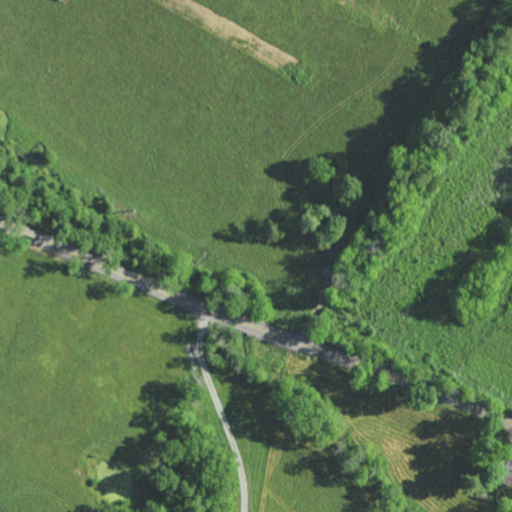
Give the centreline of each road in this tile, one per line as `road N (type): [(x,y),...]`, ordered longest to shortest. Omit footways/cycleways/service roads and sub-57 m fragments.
road 1 (secondary): [(0,224),(203,310),(511,423)]
road 2 (track): [(173,0),(311,80),(367,131),(379,201),(433,250),(511,289)]
